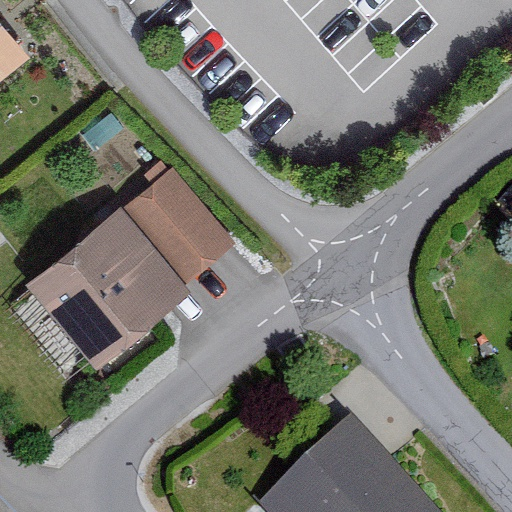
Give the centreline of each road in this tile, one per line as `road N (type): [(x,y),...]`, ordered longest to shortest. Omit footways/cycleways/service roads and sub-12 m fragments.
road 1 (residential): [(82,0),(331,270)]
road 2 (residential): [(331,270),(133,432),(111,477),(119,511)]
road 3 (residential): [(331,270),(511,477)]
road 4 (residential): [(511,119),(331,270)]
